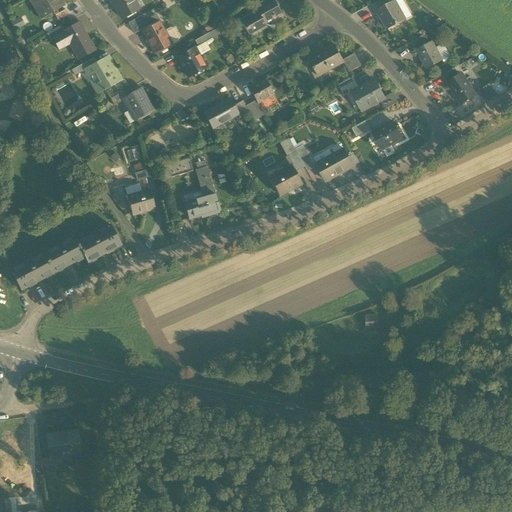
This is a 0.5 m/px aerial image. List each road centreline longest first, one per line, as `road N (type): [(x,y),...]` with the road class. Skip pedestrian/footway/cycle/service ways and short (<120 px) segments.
road 1 (tertiary): [(21,354),(511,460)]
road 2 (residential): [(446,140),(321,209),(146,262),(59,301),(33,316),(21,354)]
road 3 (residential): [(340,16),(245,78),(190,102),(174,96),(90,0)]
road 4 (residential): [(446,140),(413,90),(340,16)]
road 5 (track): [(110,511),(96,401),(77,402)]
